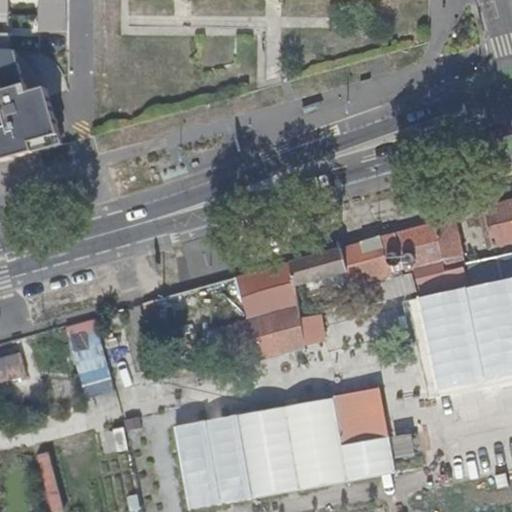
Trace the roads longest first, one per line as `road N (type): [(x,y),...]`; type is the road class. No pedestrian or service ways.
road 1 (primary): [(511,82),(244,172),(196,208)]
road 2 (primary): [(196,208),(262,206),(511,138)]
road 3 (primary): [(0,263),(196,208)]
